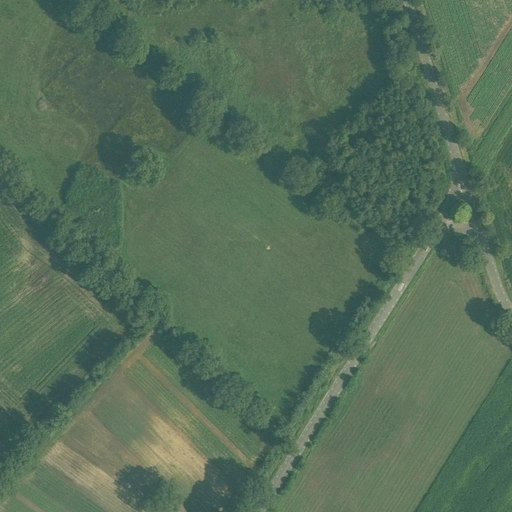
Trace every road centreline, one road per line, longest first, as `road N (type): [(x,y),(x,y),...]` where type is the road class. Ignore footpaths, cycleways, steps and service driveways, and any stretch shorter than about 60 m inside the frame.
road 1 (tertiary): [(256,511),(437,229)]
road 2 (tertiary): [(460,179),(407,0)]
